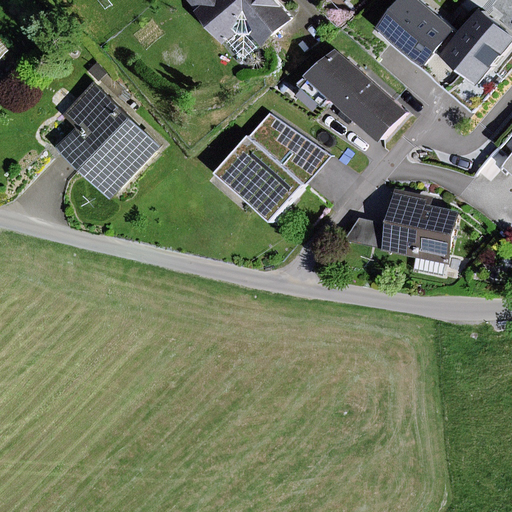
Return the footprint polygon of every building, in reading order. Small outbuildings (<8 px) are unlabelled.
[(295,21),(277,0),(184,0),(223,46),(226,44),(240,61),(260,45),(263,48),(295,21)] [(456,30),(421,0),(399,0),(376,28),(424,68),(456,30)] [(511,35),(481,9),(441,56),(476,86),(511,45),(511,35)] [(1,39),(0,40),(0,56),(3,60),(13,51),(1,39)] [(408,112),(336,50),(304,76),(309,81),(302,89),(322,108),(330,99),(380,143),(408,112)] [(136,97),(101,64),(94,72),(130,104),(136,97)] [(172,148),(102,81),(69,116),(83,130),(66,148),(122,200),(172,148)] [(272,224),(332,156),(271,114),(250,137),(248,136),(214,174),(272,224)] [(449,264),(460,213),(432,207),(434,197),(395,189),(388,225),(360,219),(347,241),(382,249),(382,250),(417,258),(415,271),(443,276),(446,264),(449,264)]
